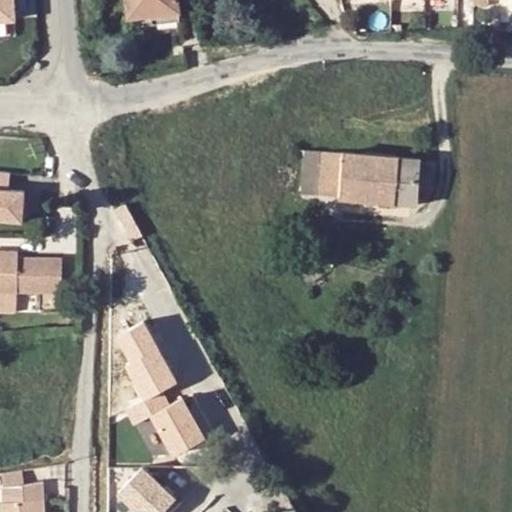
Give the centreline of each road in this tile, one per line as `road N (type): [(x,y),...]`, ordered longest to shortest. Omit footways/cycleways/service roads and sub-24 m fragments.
road 1 (residential): [(511,56),(325,49),(78,101)]
road 2 (unknown): [(91,206),(168,298),(239,421),(240,455),(191,511)]
